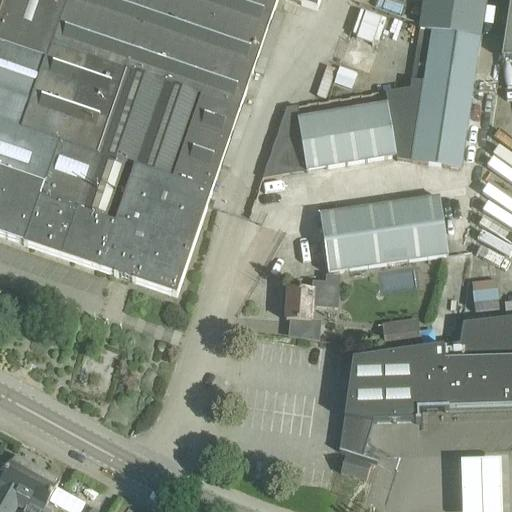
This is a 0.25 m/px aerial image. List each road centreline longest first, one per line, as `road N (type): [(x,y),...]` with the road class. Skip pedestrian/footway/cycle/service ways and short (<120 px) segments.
road 1 (unknown): [(131,450),(193,355),(252,150),(280,82),(330,0)]
road 2 (tertiary): [(0,398),(147,483),(226,511)]
